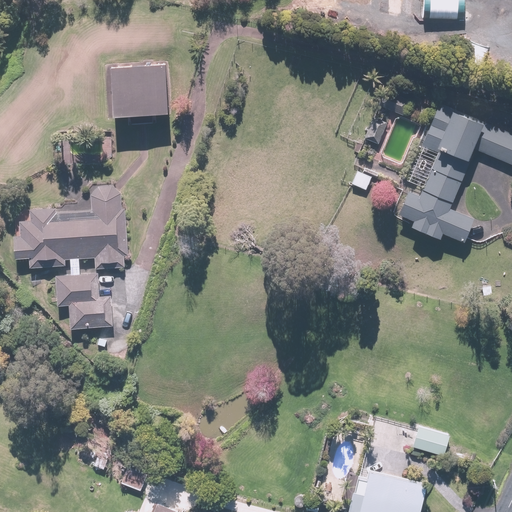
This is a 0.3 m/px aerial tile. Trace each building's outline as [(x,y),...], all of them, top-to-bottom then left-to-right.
[(167,64),(113,68),(117,116),(170,112),(167,64)] [(403,115),(410,100),(388,90),(381,104),(403,115)] [(420,195),(409,191),(400,214),(415,220),(413,226),(441,238),(444,233),(465,242),(475,219),(450,208),(471,160),(470,160),(475,148),(511,164),(511,134),(441,104),(423,144),(439,151),(420,195)] [(379,143),(388,123),(374,117),(366,138),(379,143)] [(366,190),(371,176),(356,170),(351,185),(366,190)] [(20,237),(18,237),(17,256),(30,257),(29,266),(67,266),(66,259),(72,259),(73,273),(58,273),(59,305),(70,305),(71,327),(113,326),(112,293),(101,294),(101,272),(81,272),(80,259),(96,258),(97,269),(128,268),(128,257),(130,257),(130,242),(123,242),(122,233),(130,233),(129,208),(123,208),(123,191),(114,184),(93,185),(92,195),(61,208),(31,208),(30,220),(21,221),(20,237)] [(450,435),(419,426),(413,445),(444,455),(450,435)] [(105,470),(109,460),(99,456),(95,466),(105,470)] [(141,490),(147,475),(128,468),(122,483),(141,490)] [(356,490),(355,489),(349,511),(352,511),(420,511),(428,483),(370,468),(368,476),(359,474),(356,490)] [(154,511),(184,511),(159,501),(154,511)]
